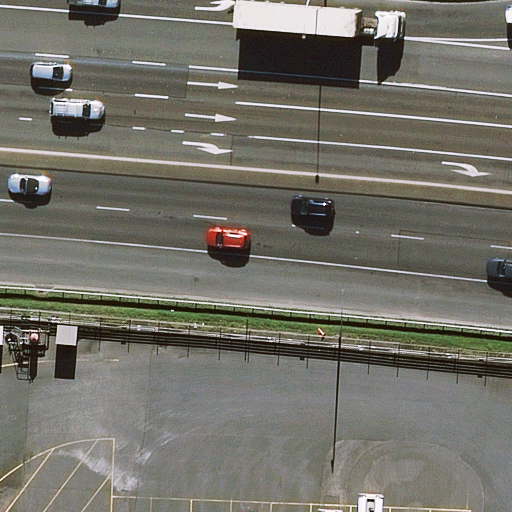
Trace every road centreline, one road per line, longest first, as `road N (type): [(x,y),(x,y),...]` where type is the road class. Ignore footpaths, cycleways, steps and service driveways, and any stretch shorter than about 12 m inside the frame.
road 1 (trunk): [(511,268),(0,221)]
road 2 (trunk): [(0,88),(353,111)]
road 3 (trunk): [(353,111),(511,20)]
road 4 (trunk): [(353,111),(511,121)]
